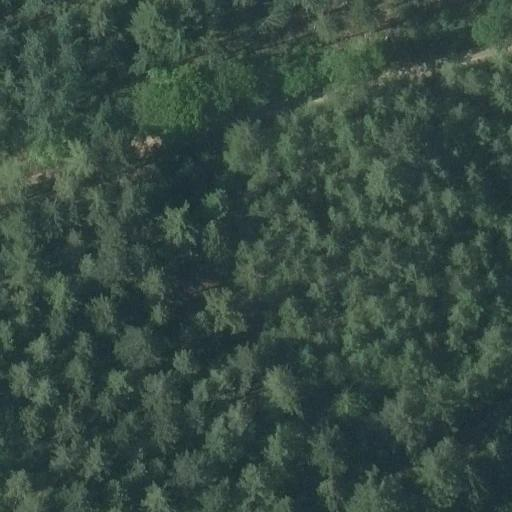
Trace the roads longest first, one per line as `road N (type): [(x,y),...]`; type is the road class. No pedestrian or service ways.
road 1 (track): [(0,187),(238,110),(511,36)]
road 2 (track): [(295,511),(151,263),(120,148)]
